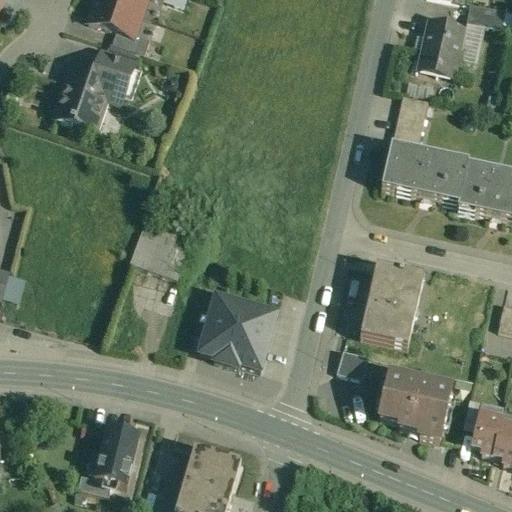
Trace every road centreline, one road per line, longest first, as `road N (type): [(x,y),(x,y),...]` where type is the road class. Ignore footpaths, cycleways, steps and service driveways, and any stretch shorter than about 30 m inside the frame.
road 1 (secondary): [(0,372),(138,388),(286,434)]
road 2 (residential): [(387,0),(338,218)]
road 3 (residential): [(338,218),(286,434)]
road 4 (secondary): [(286,434),(475,511)]
road 5 (residential): [(511,259),(338,218)]
